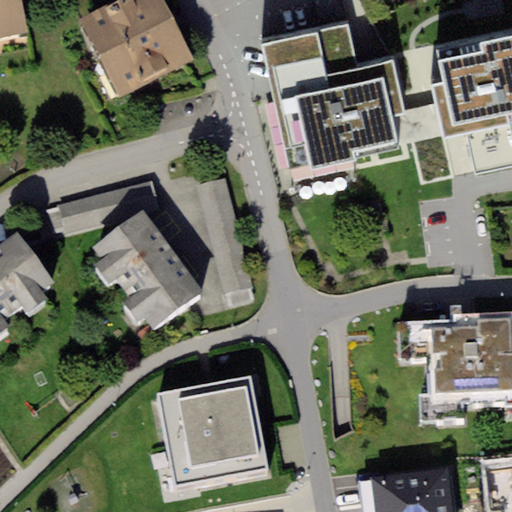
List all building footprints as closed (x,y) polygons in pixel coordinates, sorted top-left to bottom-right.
[(15,0),(0,0),(0,50),(25,46),(15,0)] [(153,0),(136,0),(75,32),(117,111),(192,71),(153,0)] [(348,17),(260,37),(289,168),(398,144),(390,110),(407,106),(394,50),(358,58),(348,17)] [(431,84),(443,137),(466,132),(474,171),(511,163),(511,34),(480,41),(482,51),(439,60),(443,82),(431,84)] [(227,186),(199,193),(227,303),(254,296),(227,186)] [(125,202),(63,215),(68,240),(130,228),(125,202)] [(142,223),(93,259),(152,340),(201,304),(142,223)] [(19,244),(0,257),(0,332),(54,294),(19,244)] [(454,332),(399,334),(401,367),(432,365),(434,404),(418,401),(420,431),(463,429),(463,414),(511,411),(511,321),(453,325),(454,332)] [(252,379),(155,397),(173,489),(269,471),(252,379)] [(453,511),(448,468),(372,478),(375,511),(453,511)] [(511,511),(511,468),(486,471),(490,511),(511,511)]
